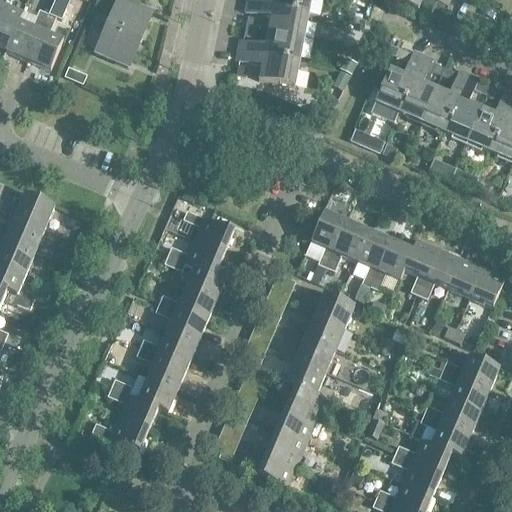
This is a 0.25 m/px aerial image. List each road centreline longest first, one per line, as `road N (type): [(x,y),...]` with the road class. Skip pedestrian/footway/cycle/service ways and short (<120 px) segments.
road 1 (residential): [(227,511),(182,490),(309,155)]
road 2 (residential): [(0,497),(140,201)]
road 3 (residential): [(511,246),(309,155)]
road 4 (residential): [(140,201),(0,141)]
road 5 (residential): [(309,155),(191,101)]
